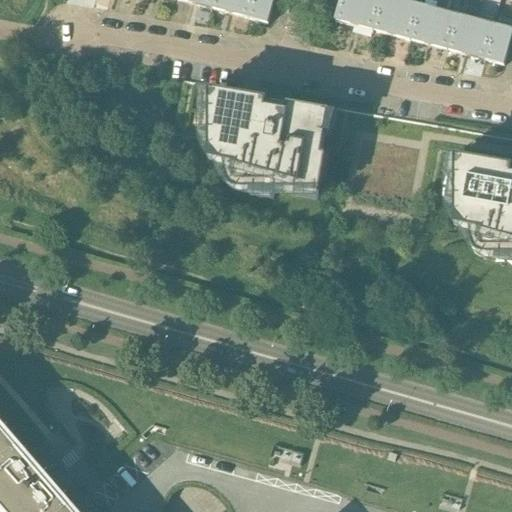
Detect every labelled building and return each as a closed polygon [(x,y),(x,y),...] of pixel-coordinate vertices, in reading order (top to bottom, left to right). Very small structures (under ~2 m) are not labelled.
[(212,11),(214,0),(194,0),(193,6),(212,11)] [(231,15),(234,0),(214,0),(212,11),(231,15)] [(250,20),(254,0),(234,0),(231,15),(250,20)] [(254,0),(250,20),(269,26),(275,0),(254,0)] [(354,28),(361,0),(341,0),(336,23),(354,28)] [(381,0),(361,0),(354,28),(373,33),(381,0)] [(401,2),(391,0),(381,0),(373,33),(392,37),(401,2)] [(420,7),(401,2),(392,37),(410,42),(420,7)] [(438,12),(420,7),(410,42),(429,47),(438,12)] [(457,17),(438,12),(429,47),(448,52),(457,17)] [(476,22),(457,17),(448,52),(466,57),(476,22)] [(494,27),(476,22),(466,57),(485,62),(494,27)] [(505,67),(511,39),(511,31),(494,27),(485,62),(505,67)] [(237,192),(238,192),(319,192),(319,193),(321,193),(327,160),(323,159),(330,115),(331,116),(331,114),(285,106),(286,101),(269,98),(268,103),(210,93),(209,94),(210,94),(210,162),(225,165),(227,183),(228,185),(228,186),(229,188),(230,189),(232,190),(233,191),(235,192),(237,192)] [(455,160),(455,228),(470,230),(473,250),(474,252),(475,253),(476,255),(477,256),(479,257),(481,258),(482,258),(511,257),(511,168),(455,158),(455,160)] [(35,458),(31,454),(29,451),(0,417),(0,511),(464,511),(153,426),(69,498),(65,493),(73,486),(43,451),(35,458)]
